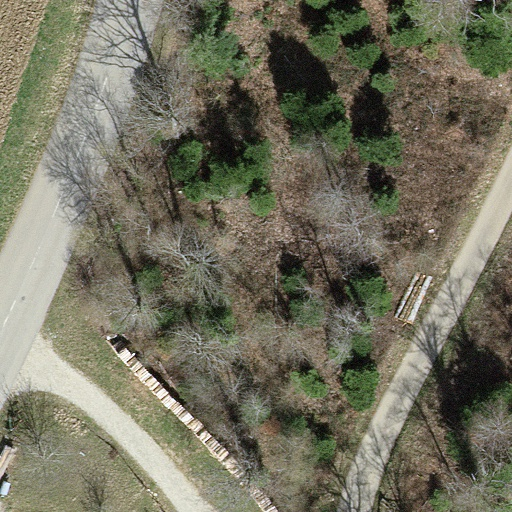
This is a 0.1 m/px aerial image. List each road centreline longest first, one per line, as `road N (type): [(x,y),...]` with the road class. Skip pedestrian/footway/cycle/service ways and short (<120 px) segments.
road 1 (unclassified): [(352,511),(429,315),(511,153)]
road 2 (unclassified): [(129,0),(0,335)]
